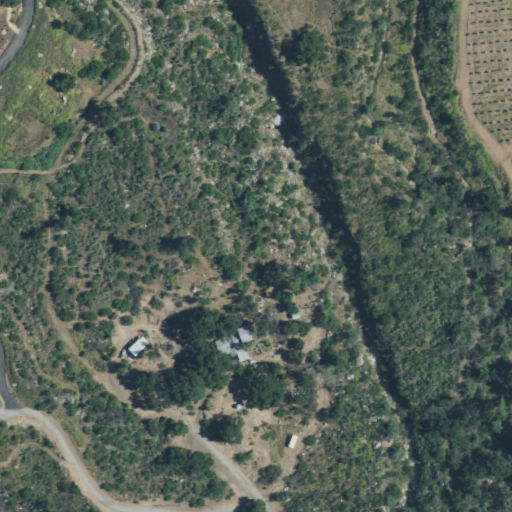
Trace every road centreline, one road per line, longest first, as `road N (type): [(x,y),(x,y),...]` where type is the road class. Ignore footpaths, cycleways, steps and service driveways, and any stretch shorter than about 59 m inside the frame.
road 1 (track): [(199,436),(139,409),(90,369),(47,301),(45,189),(93,101),(121,80),(133,55),(133,34),(108,0)]
road 2 (track): [(32,9),(0,70),(2,348),(10,387),(44,420)]
